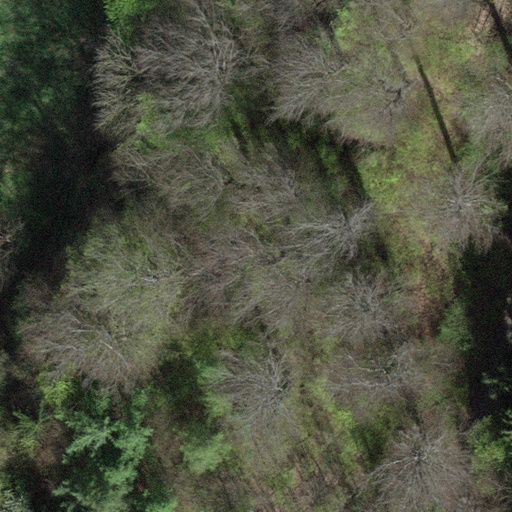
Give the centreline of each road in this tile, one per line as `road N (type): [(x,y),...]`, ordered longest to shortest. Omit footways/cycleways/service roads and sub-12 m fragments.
road 1 (track): [(0,438),(176,0)]
road 2 (track): [(511,344),(466,458),(464,511)]
